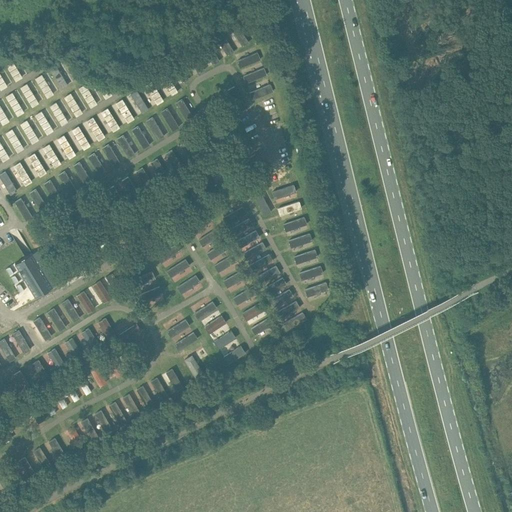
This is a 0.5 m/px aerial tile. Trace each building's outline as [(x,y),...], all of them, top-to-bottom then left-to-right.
[(240,22),(232,25),(240,45),(248,42),(240,22)] [(237,59),(245,82),(266,75),(259,52),(237,59)] [(0,88),(22,78),(13,59),(0,65),(0,88)] [(184,84),(209,70),(203,60),(178,74),(184,84)] [(43,73),(35,77),(47,97),(55,93),(43,73)] [(247,86),(250,91),(269,83),(267,78),(247,86)] [(97,83),(105,98),(113,94),(105,79),(97,83)] [(33,106),(41,101),(27,82),(20,87),(33,106)] [(99,102),(88,82),(79,87),(90,107),(99,102)] [(272,85),(250,91),(252,98),(274,92),(272,85)] [(18,115),(25,111),(13,91),(6,95),(18,115)] [(64,96),(76,116),(84,112),(72,92),(64,96)] [(128,123),(136,118),(123,97),(116,102),(128,123)] [(182,99),(146,119),(158,140),(172,133),(170,130),(192,117),(182,99)] [(50,104),(61,125),(68,121),(58,101),(50,104)] [(0,118),(4,124),(11,119),(0,102),(0,118)] [(101,111),(114,131),(121,127),(108,107),(101,111)] [(47,134),(55,130),(43,109),(35,114),(47,134)] [(99,140),(107,135),(94,116),(86,120),(99,140)] [(30,143),(38,140),(31,118),(23,121),(30,143)] [(84,149),(92,144),(79,124),(72,129),(84,149)] [(142,149),(150,145),(140,124),(132,128),(142,149)] [(18,152),(25,147),(13,127),(5,132),(18,152)] [(139,151),(127,132),(117,138),(129,158),(139,151)] [(65,133),(57,138),(70,158),(77,153),(65,133)] [(0,156),(3,161),(10,157),(0,137),(0,156)] [(55,167),(62,163),(51,142),(43,146),(55,167)] [(107,142),(87,158),(101,176),(121,161),(107,142)] [(35,151),(28,156),(40,176),(48,171),(35,151)] [(0,174),(12,194),(33,181),(21,160),(9,168),(0,173),(0,174)] [(88,174),(83,165),(86,163),(85,160),(59,172),(69,194),(96,181),(92,172),(88,174)] [(41,185),(15,200),(26,219),(53,203),(51,199),(59,194),(50,179),(41,185)] [(279,182),(286,197),(292,194),(285,179),(279,182)] [(272,186),(266,189),(274,203),(280,200),(272,186)] [(262,191),(254,195),(262,210),(270,205),(262,191)] [(300,199),(278,207),(281,216),(303,207),(300,199)] [(229,219),(246,218),(245,209),(228,210),(229,219)] [(293,326),(307,318),(249,217),(234,226),(248,251),(251,249),(256,258),(252,260),(254,262),(256,261),(274,294),(293,326)] [(305,217),(283,223),(293,254),(294,254),(304,288),(325,282),(312,239),(311,240),(305,217)] [(237,267),(212,222),(195,231),(220,276),(237,267)] [(176,283),(195,271),(177,243),(158,255),(176,283)] [(66,278),(45,245),(15,263),(35,297),(66,278)] [(141,274),(143,281),(156,278),(153,270),(141,274)] [(227,286),(241,279),(237,272),(224,279),(227,286)] [(177,287),(185,298),(195,291),(191,286),(201,280),(196,273),(177,287)] [(101,304),(116,293),(106,278),(91,289),(101,304)] [(308,297),(330,289),(327,281),(305,289),(308,297)] [(161,285),(146,291),(149,297),(164,292),(161,285)] [(70,297),(62,302),(74,322),(96,308),(85,290),(77,295),(79,298),(73,302),(70,297)] [(213,299),(194,312),(200,320),(218,306),(213,299)] [(257,322),(267,317),(259,303),(242,312),(250,324),(257,321),(257,322)] [(46,340),(68,326),(56,307),(34,320),(46,340)] [(210,333),(228,322),(223,314),(205,325),(210,333)] [(270,315),(251,327),(255,335),(275,323),(270,315)] [(200,339),(186,318),(167,330),(180,351),(200,339)] [(103,320),(82,331),(89,344),(105,337),(110,334),(103,320)] [(126,339),(143,330),(138,322),(122,332),(126,339)] [(230,326),(220,331),(222,335),(214,339),(225,359),(242,350),(230,326)] [(19,328),(0,340),(0,345),(10,361),(32,347),(19,328)] [(61,344),(69,359),(82,352),(74,337),(61,344)] [(53,362),(62,362),(62,356),(58,356),(58,351),(53,351),(53,362)] [(119,360),(111,363),(117,376),(125,373),(119,360)] [(97,386),(107,384),(103,365),(93,367),(97,386)] [(151,381),(162,398),(170,393),(160,376),(151,381)] [(84,377),(79,380),(87,394),(92,391),(84,377)] [(74,401),(80,398),(73,385),(68,387),(74,401)] [(57,438),(34,448),(43,466),(59,459),(55,450),(61,447),(57,438)]
